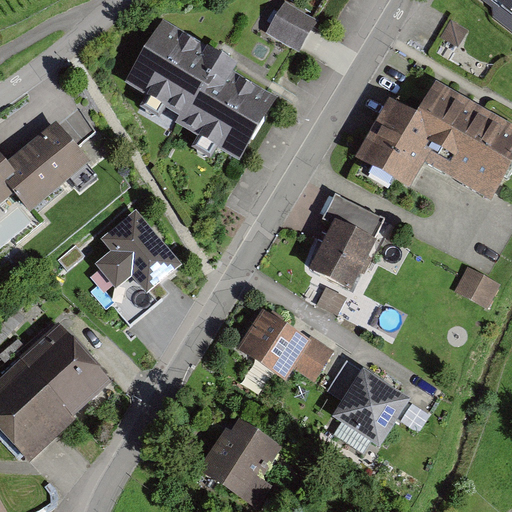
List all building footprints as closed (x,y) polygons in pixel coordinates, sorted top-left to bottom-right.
[(511,0),(489,0),(511,17),(511,0)] [(318,23),(287,4),(267,35),(298,55),(318,23)] [(281,101),(166,26),(126,87),(242,161),(281,101)] [(358,163),(411,192),(426,166),(494,203),(511,170),(511,127),(435,85),(418,116),(392,101),(358,163)] [(60,126),(11,168),(0,154),(0,210),(19,194),(36,215),(94,165),(60,126)] [(355,292),(378,244),(373,241),(383,220),(336,197),(325,220),(338,226),(316,273),(355,292)] [(180,266),(135,212),(100,241),(111,254),(94,268),(114,291),(131,277),(146,294),(180,266)] [(465,270),(453,292),(487,311),(499,289),(465,270)] [(334,318),(342,302),(327,293),(318,310),(334,318)] [(318,382),(333,356),(266,316),(242,356),(287,383),(295,369),(318,382)] [(0,393),(0,432),(32,464),(113,382),(62,332),(0,393)] [(364,374),(335,422),(378,449),(408,400),(364,374)] [(263,481),(283,451),(236,420),(199,475),(255,511),(256,511),(273,488),(263,481)]
